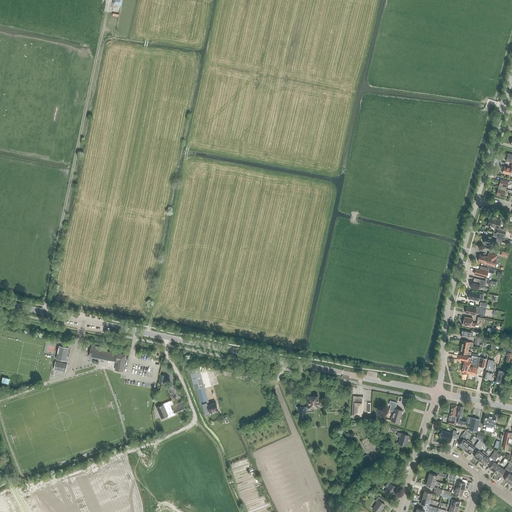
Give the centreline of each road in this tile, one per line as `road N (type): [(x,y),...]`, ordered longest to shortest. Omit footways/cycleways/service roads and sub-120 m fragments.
road 1 (secondary): [(436,392),(0,303)]
road 2 (track): [(108,3),(43,312)]
road 3 (tertiary): [(436,392),(452,285),(477,202)]
road 4 (tertiary): [(477,202),(511,73)]
